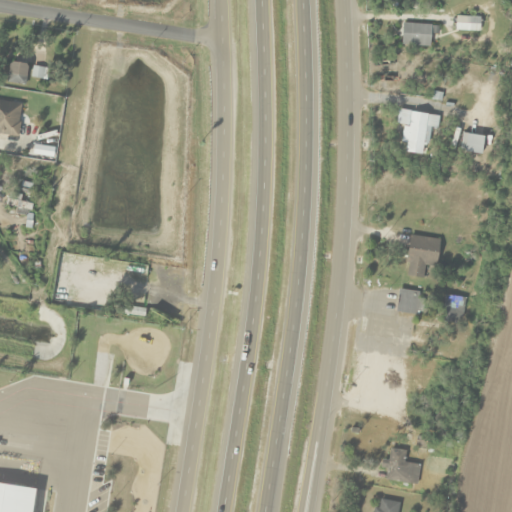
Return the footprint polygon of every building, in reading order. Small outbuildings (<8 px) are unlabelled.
[(454,31),(479,31),(479,17),(454,17),(454,31)] [(400,47),(430,47),(430,24),(400,24),(400,47)] [(5,84),(24,86),(26,64),(8,62),(5,84)] [(21,105),(0,101),(0,135),(16,138),(21,105)] [(430,125),(404,123),(403,131),(429,134),(430,125)] [(435,267),(438,239),(408,236),(404,280),(421,282),(422,266),(435,267)] [(152,280),(131,276),(125,304),(134,306),(137,296),(147,298),(152,280)] [(418,314),(418,291),(395,291),(395,314),(418,314)] [(464,299),(443,295),(438,320),(459,324),(464,299)] [(417,477),(417,464),(404,464),(404,451),(383,451),(383,476),(417,477)] [(0,511),(48,511),(52,492),(0,481),(0,511)] [(374,511),(396,511),(399,504),(378,499),(374,511)]
